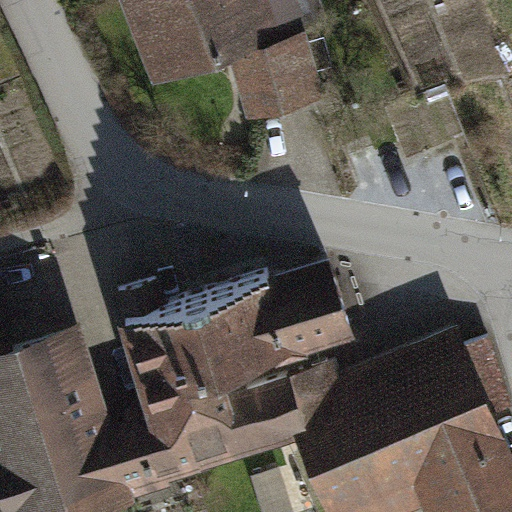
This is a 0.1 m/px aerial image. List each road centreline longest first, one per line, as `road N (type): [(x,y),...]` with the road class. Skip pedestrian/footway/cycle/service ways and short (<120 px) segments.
road 1 (residential): [(488,259),(136,179)]
road 2 (residential): [(136,179),(114,154),(40,0)]
road 3 (residential): [(136,179),(89,215),(0,240)]
